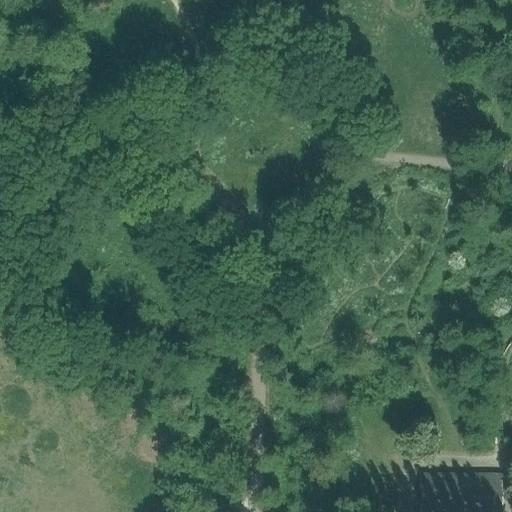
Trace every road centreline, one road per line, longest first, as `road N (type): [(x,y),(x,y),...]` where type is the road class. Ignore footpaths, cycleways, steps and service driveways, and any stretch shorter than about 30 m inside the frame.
road 1 (unclassified): [(258,230),(300,211),(331,171),(333,142),(314,106),(282,85),(243,84),(200,113),(186,155)]
road 2 (unclassified): [(255,511),(258,230)]
